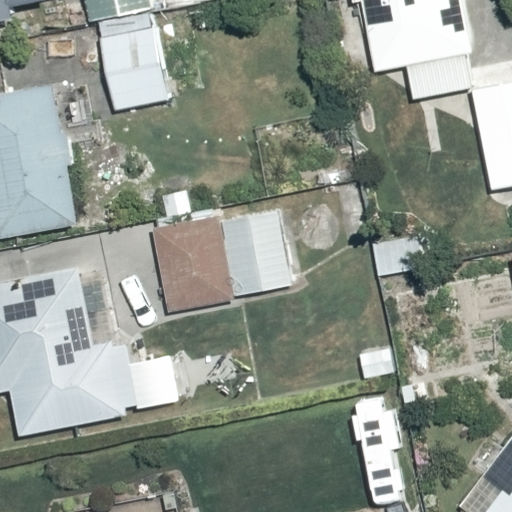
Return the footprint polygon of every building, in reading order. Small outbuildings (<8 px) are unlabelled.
[(13,8),(46,1),(46,0),(0,0),(0,22),(14,21),(13,8)] [(153,0),(91,0),(94,14),(154,1),(153,0)] [(359,0),(374,75),(473,55),(460,0),(359,0)] [(174,94),(159,19),(98,31),(114,106),(174,94)] [(511,82),(478,87),(492,186),(511,183),(511,82)] [(0,239),(77,228),(51,87),(0,95),(0,239)] [(159,190),(165,217),(150,221),(170,305),(300,274),(283,202),(224,216),(221,204),(200,209),(194,181),(159,190)] [(0,394),(10,393),(18,439),(140,415),(124,341),(92,348),(76,270),(0,285),(0,394)] [(511,511),(511,440),(460,509),(464,511),(511,511)]
